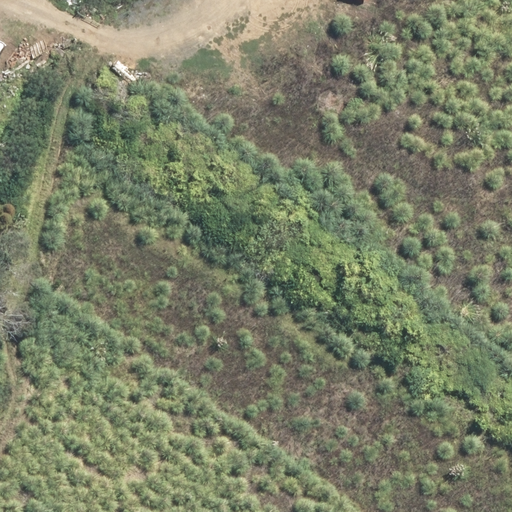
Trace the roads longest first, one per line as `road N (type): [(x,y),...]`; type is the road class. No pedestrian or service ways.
road 1 (track): [(131,20),(61,103),(37,192),(0,420)]
road 2 (track): [(131,20),(66,17),(10,0)]
